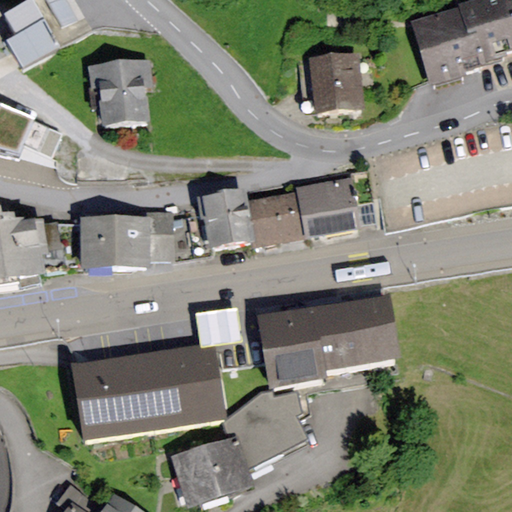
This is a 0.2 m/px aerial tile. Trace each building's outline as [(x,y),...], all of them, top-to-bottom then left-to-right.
[(76,0),(30,0),(33,3),(65,60),(101,43),(76,0)] [(511,0),(479,0),(406,24),(429,95),(488,76),(485,67),(511,58),(511,0)] [(65,60),(33,3),(0,24),(0,39),(28,77),(65,60)] [(361,59),(315,65),(323,120),(368,114),(361,59)] [(150,64),(88,71),(93,112),(101,111),(104,134),(151,129),(147,91),(153,91),(150,64)] [(0,158),(18,163),(23,151),(34,124),(0,109),(0,158)] [(63,136),(34,124),(23,151),(53,162),(63,136)] [(349,186),(298,196),(307,244),(358,234),(349,186)] [(224,199),(201,203),(212,256),(257,247),(249,205),(246,194),(224,199)] [(298,196),(249,205),(257,247),(258,253),(307,244),(298,196)] [(0,292),(45,285),(41,259),(49,258),(44,224),(27,227),(26,224),(16,225),(15,219),(2,221),(1,214),(0,214),(0,292)] [(151,215),(151,222),(152,266),(174,266),(174,215),(151,215)] [(151,222),(81,224),(82,276),(153,274),(152,266),(151,222)] [(389,305),(258,322),(267,393),(268,401),(307,396),(331,393),(329,380),(398,371),(389,305)] [(197,320),(202,352),(212,351),(243,346),(237,313),(197,320)] [(202,352),(72,372),(84,449),(224,428),(212,351),(202,352)] [(236,442),(247,479),(309,450),(296,423),(310,418),(307,396),(268,401),(267,393),(224,428),(228,444),(236,442)] [(228,444),(170,462),(184,511),(199,511),(252,496),(247,479),(236,442),(228,444)] [(104,511),(107,508),(71,484),(56,507),(63,511),(104,511)] [(135,511),(114,498),(107,508),(104,511),(135,511)]
